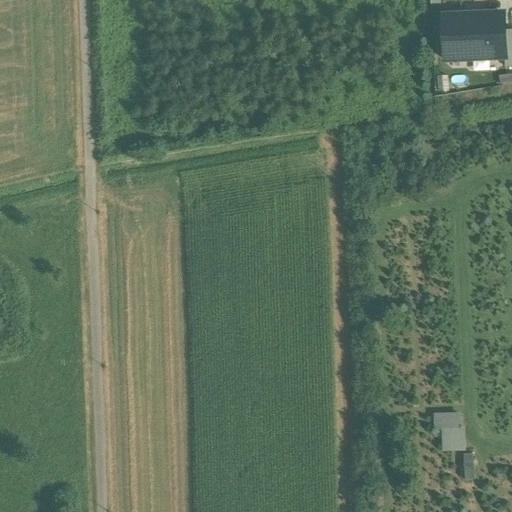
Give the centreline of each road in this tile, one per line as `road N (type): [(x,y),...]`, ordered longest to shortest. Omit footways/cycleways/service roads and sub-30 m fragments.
road 1 (track): [(83,0),(102,511)]
road 2 (track): [(359,158),(363,511)]
